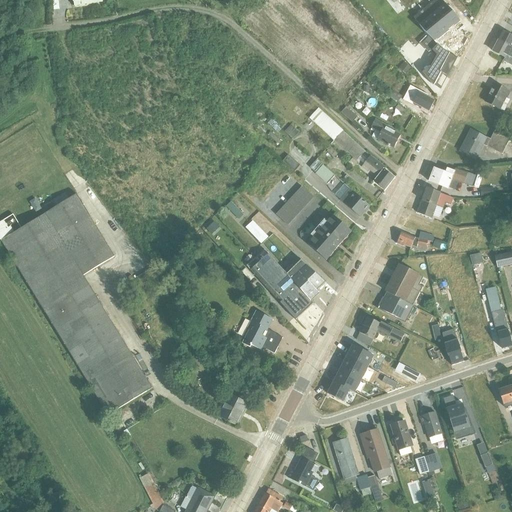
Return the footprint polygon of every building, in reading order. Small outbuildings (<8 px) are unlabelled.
[(420,0),(416,0),(409,5),(422,23),(432,17),(420,0)] [(511,35),(503,31),(498,41),(511,47),(511,35)] [(426,36),(419,43),(429,52),(430,51),(435,56),(429,67),(422,73),(434,86),(441,72),(448,76),(457,58),(444,51),(429,36),(428,37),(426,36)] [(510,58),(511,59),(511,47),(498,41),(493,51),(509,60),(510,58)] [(412,69),(405,62),(398,68),(407,75),(412,69)] [(510,100),(507,98),(510,92),(495,84),(485,102),(500,110),(501,109),(504,111),(510,100)] [(421,92),(421,91),(410,85),(404,96),(414,102),(414,103),(413,103),(412,105),(421,109),(422,107),(429,111),(434,101),(427,97),(428,96),(421,92)] [(402,96),(393,90),(389,96),(398,102),(402,96)] [(341,113),(352,123),(358,117),(347,107),(341,113)] [(335,140),(343,132),(319,109),(310,119),(334,141),(335,140)] [(390,146),(394,148),(400,136),(391,131),(392,129),(375,121),(371,127),(376,130),(372,137),(388,145),(387,145),(390,147),(390,146)] [(290,129),(286,134),(292,140),(299,132),(291,125),(288,128),(290,129)] [(509,140),(494,132),(490,140),(471,130),(460,152),(476,160),(484,146),(487,147),(487,146),(502,154),(509,140)] [(343,132),(335,140),(357,161),(358,159),(360,161),(364,164),(361,167),(368,172),(369,170),(377,177),(373,182),(384,190),(394,178),(384,169),(386,168),(370,156),(366,162),(360,157),(365,152),(343,132)] [(334,158),(338,154),(330,146),(327,149),(330,151),(328,152),(334,158)] [(283,161),(294,172),(300,165),(288,155),(283,161)] [(353,158),(349,163),(353,167),(358,162),(353,158)] [(335,176),(323,165),(315,174),(327,184),(335,176)] [(458,183),(464,185),(464,184),(472,187),(476,176),(455,168),(454,171),(447,168),(445,173),(434,169),(429,182),(449,189),(449,187),(455,189),(458,183)] [(344,184),(334,195),(340,200),(350,189),(344,184)] [(276,215),(288,226),(314,198),(302,186),(276,215)] [(493,188),(481,188),(481,197),(493,197),(493,188)] [(360,217),(370,206),(350,189),(340,200),(360,217)] [(433,216),(440,219),(444,208),(443,208),(445,203),(451,205),(453,199),(427,189),(417,213),(432,219),(433,216)] [(115,257),(77,194),(21,228),(14,233),(10,227),(8,228),(4,220),(0,222),(0,238),(108,415),(152,388),(83,276),(115,257)] [(231,202),(226,207),(238,220),(243,215),(231,202)] [(13,215),(4,220),(8,228),(10,227),(14,233),(21,228),(13,215)] [(314,238),(308,244),(326,261),(336,249),(338,247),(341,243),(342,243),(351,232),(333,215),(327,222),(325,220),(323,219),(309,234),(311,235),(314,238)] [(253,221),(245,228),(261,244),(268,238),(253,221)] [(214,222),(207,229),(212,235),(220,228),(214,222)] [(430,242),(433,242),(434,236),(429,235),(429,234),(420,232),(419,239),(415,238),(402,233),(397,244),(403,247),(404,245),(411,248),(416,250),(425,252),(427,246),(429,247),(430,242)] [(296,320),(314,304),(264,250),(247,266),(296,320)] [(511,251),(495,256),(498,268),(511,265),(511,251)] [(481,253),(470,256),(472,266),(483,263),(481,253)] [(292,263),(317,291),(325,282),(298,257),(292,263)] [(317,291),(292,263),(284,271),(311,301),(319,293),(317,291)] [(393,279),(420,293),(423,288),(419,286),(423,277),(400,266),(393,279)] [(420,293),(393,279),(386,293),(387,293),(413,306),(420,293)] [(496,287),(485,290),(491,313),(494,312),(497,324),(499,323),(501,331),(498,332),(498,333),(496,335),(498,339),(500,340),(502,349),(511,346),(508,329),(503,310),(501,310),(496,287)] [(315,300),(323,307),(334,296),(326,289),(315,300)] [(441,289),(435,290),(439,310),(444,309),(443,303),(449,302),(448,292),(442,293),(441,289)] [(414,306),(413,306),(387,293),(384,299),(383,299),(378,309),(405,323),(414,306)] [(251,345),(261,350),(262,348),(274,354),(278,347),(282,338),(283,338),(268,330),(273,320),(256,311),(242,337),(245,338),(242,343),(250,347),(251,345)] [(373,340),(377,333),(387,338),(388,336),(400,343),(405,334),(393,328),(381,322),(380,324),(368,318),(360,333),(373,340)] [(439,325),(432,326),(435,341),(442,339),(439,325)] [(454,330),(443,333),(452,364),(464,361),(454,330)] [(367,347),(351,377),(367,386),(384,356),(367,347)] [(436,352),(434,348),(428,351),(433,361),(439,358),(440,361),(445,358),(440,349),(436,352)] [(387,357),(385,363),(397,370),(400,365),(387,357)] [(477,378),(481,393),(486,392),(489,402),(495,401),(488,375),(477,378)] [(361,388),(355,385),(351,393),(357,396),(361,388)] [(511,385),(499,390),(504,404),(503,404),(504,409),(511,406),(511,385)] [(247,404),(228,394),(218,416),(237,425),(247,404)] [(453,396),(443,398),(456,441),(476,434),(472,423),(469,424),(463,403),(456,405),(453,396)] [(489,404),(492,414),(498,413),(495,402),(489,404)] [(431,445),(443,441),(435,412),(420,417),(422,425),(424,425),(428,439),(429,438),(431,445)] [(401,456),(412,452),(410,447),(412,447),(404,421),(391,426),(401,456)] [(378,430),(360,435),(368,459),(369,459),(374,473),(377,472),(379,479),(392,475),(378,430)] [(363,496),(373,493),(368,478),(367,475),(357,478),(356,476),(358,476),(347,439),(333,443),(344,480),(345,480),(346,485),(357,481),(361,491),(361,490),(363,496)] [(484,443),(476,446),(492,484),(499,481),(484,443)] [(301,458),(302,458),(313,464),(318,454),(307,448),(301,458)] [(424,457),(428,472),(441,469),(436,453),(424,457)] [(428,472),(424,457),(416,460),(420,475),(428,472)] [(292,470),(288,478),(313,491),(319,480),(312,476),(314,472),(316,474),(320,468),(313,464),(302,458),(295,471),(292,470)] [(160,511),(175,511),(166,506),(149,473),(139,478),(153,504),(150,506),(160,511)] [(373,493),(376,503),(383,501),(375,476),(368,478),(373,493)] [(319,482),(316,489),(322,491),(325,484),(319,482)] [(431,484),(424,486),(426,492),(427,491),(429,498),(435,496),(431,484)] [(192,487),(187,497),(191,500),(197,489),(192,487)] [(186,497),(180,507),(186,510),(185,511),(206,511),(208,509),(207,509),(213,497),(197,488),(197,489),(191,500),(187,497),(186,497)] [(277,511),(283,504),(280,502),(282,498),(269,490),(266,494),(265,493),(254,511),(277,511)] [(432,505),(427,507),(429,511),(440,509),(436,497),(430,499),(432,505)] [(456,504),(459,511),(469,507),(467,500),(456,504)] [(292,511),(295,511),(297,509),(286,502),(283,507),(292,511)]
